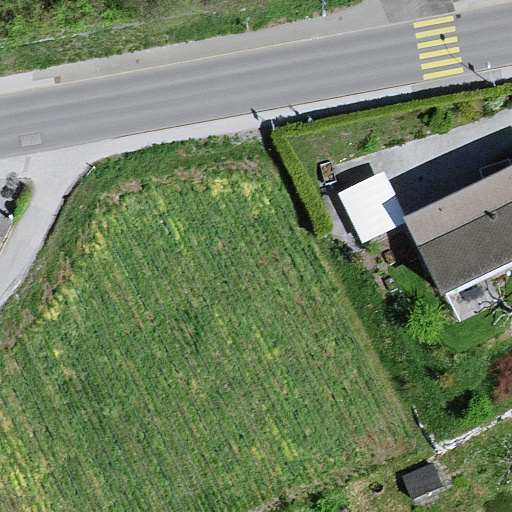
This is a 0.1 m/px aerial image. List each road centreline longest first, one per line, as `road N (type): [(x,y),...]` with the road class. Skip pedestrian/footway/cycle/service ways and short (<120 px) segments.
road 1 (unclassified): [(348,60),(0,124)]
road 2 (unclassified): [(511,30),(348,60)]
